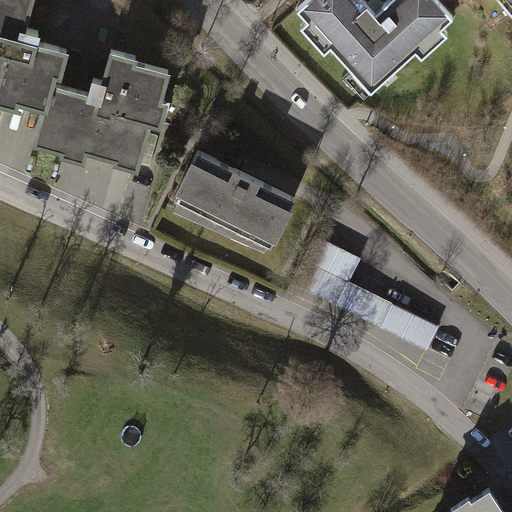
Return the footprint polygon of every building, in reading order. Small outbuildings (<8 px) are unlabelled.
[(29,0),(0,0),(0,104),(43,117),(61,53),(18,40),(29,0)] [(393,0),(377,15),(363,0),(305,0),(295,10),(306,21),(301,25),(370,98),(415,56),(421,63),(449,36),(441,27),(451,17),(434,0),(393,0)] [(511,0),(495,0),(511,19),(511,0)] [(176,76),(108,57),(94,106),(53,94),(38,148),(134,175),(147,130),(160,134),(176,76)] [(288,203),(191,158),(168,205),(265,251),(288,203)] [(313,236),(289,283),(425,351),(437,327),(347,282),(359,259),(313,236)] [(507,511),(490,486),(472,499),(469,495),(446,510),(447,511),(507,511)]
